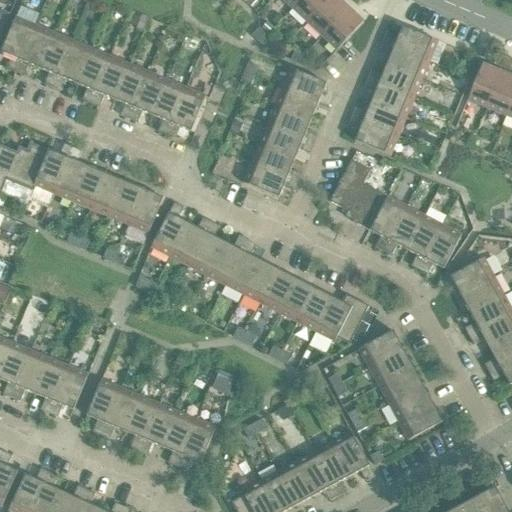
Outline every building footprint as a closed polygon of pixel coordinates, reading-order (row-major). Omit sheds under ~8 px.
[(281,0),(291,9),(299,0),(281,0)] [(306,23),(327,0),(299,0),(291,9),(306,23)] [(321,37),(347,9),(337,0),(327,0),(306,23),(321,37)] [(336,52),(363,23),(347,9),(321,37),(336,52)] [(0,21),(6,24),(10,15),(0,10),(0,21)] [(16,74),(36,27),(15,18),(0,53),(11,58),(6,69),(16,74)] [(39,70),(54,35),(36,27),(16,74),(24,77),(28,66),(39,70)] [(436,65),(444,45),(402,28),(397,39),(386,34),(382,43),(429,62),(436,65)] [(259,44),(266,36),(258,29),(251,37),(259,44)] [(53,89),(72,42),(54,35),(39,70),(48,74),(44,85),(53,89)] [(266,51),(274,43),(266,36),(259,44),(266,51)] [(76,86),(91,50),(72,42),(53,89),(61,92),(66,81),(76,86)] [(421,81),(429,62),(382,43),(379,52),(390,56),(386,66),(421,81)] [(91,105),(110,58),(91,50),(76,86),(86,90),(81,101),(91,105)] [(300,65),(304,55),(294,51),(290,61),(300,65)] [(310,69),(314,59),(304,55),(300,65),(310,69)] [(486,109),(508,59),(499,55),(493,70),(482,65),(467,101),(486,109)] [(115,102),(129,66),(110,58),(91,105),(99,108),(104,97),(115,102)] [(506,117),(511,101),(511,77),(510,77),(511,72),(511,60),(508,59),(486,109),(506,117)] [(253,77),(257,68),(247,63),(243,73),(253,77)] [(128,120),(148,74),(129,66),(115,102),(124,106),(120,117),(128,120)] [(413,100),(421,81),(386,66),(381,76),(370,72),(367,80),(413,100)] [(326,85),(314,80),(290,70),(282,89),(318,104),(326,85)] [(249,87),(253,77),(243,73),(239,83),(249,87)] [(153,117),(168,82),(148,74),(128,120),(137,124),(142,113),(153,117)] [(405,119),(413,100),(367,80),(363,89),(374,94),(370,104),(405,119)] [(166,136),(185,89),(168,82),(153,117),(162,121),(157,132),(166,136)] [(190,133),(205,97),(185,89),(166,136),(175,140),(179,129),(190,133)] [(318,104),(282,89),(274,109),(310,124),(318,104)] [(398,138),(405,119),(370,104),(366,114),(355,109),(351,118),(398,138)] [(306,133),(310,124),(274,109),(266,127),(313,147),(317,138),(306,133)] [(398,138),(351,118),(347,127),(358,131),(354,142),(390,157),(398,138)] [(313,147),(266,127),(258,146),(294,161),(298,151),(309,155),(313,147)] [(33,193),(35,188),(50,152),(29,144),(24,157),(0,146),(0,195),(6,181),(33,193)] [(52,195),(72,148),(63,145),(59,156),(50,152),(35,188),(52,195)] [(294,161),(258,146),(251,165),(297,184),(301,175),(290,171),(294,161)] [(71,203),(86,167),(76,163),(81,152),(72,148),(52,195),(71,203)] [(367,231),(385,197),(362,185),(370,171),(350,161),(329,203),(355,216),(351,223),(367,231)] [(297,184),(251,165),(243,184),(278,199),(283,188),(294,193),(297,184)] [(90,211),(105,175),(86,167),(71,203),(90,211)] [(109,219),(124,183),(105,175),(90,211),(109,219)] [(128,226),(143,191),(124,183),(109,219),(128,226)] [(148,235),(162,199),(143,191),(128,226),(148,235)] [(382,253),(406,208),(385,197),(367,231),(379,237),(374,248),(382,253)] [(169,258),(187,224),(177,219),(183,208),(174,204),(150,249),(169,258)] [(406,251),(424,217),(406,208),(382,253),(391,257),(396,246),(406,251)] [(419,271),(442,226),(424,217),(406,251),(416,256),(410,267),(419,271)] [(188,268),(211,223),(202,218),(197,229),(187,224),(169,258),(188,268)] [(206,277),(223,243),(214,238),(219,227),(211,223),(188,268),(206,277)] [(443,270),(461,236),(442,226),(419,271),(427,276),(432,265),(443,270)] [(75,248),(79,238),(70,234),(65,244),(75,248)] [(224,286),(247,241),(238,237),(233,248),(223,243),(206,277),(224,286)] [(85,252),(89,242),(79,238),(75,248),(85,252)] [(242,296),(260,261),(250,256),(255,246),(247,241),(224,286),(242,296)] [(112,263),(116,253),(107,249),(102,259),(112,263)] [(122,267),(126,257),(116,253),(112,263),(122,267)] [(460,297),(494,278),(483,259),(449,278),(460,297)] [(260,305),(278,271),(260,261),(242,296),(260,305)] [(279,315),(296,280),(278,271),(260,305),(279,315)] [(469,314),(503,296),(494,278),(460,297),(467,310),(469,314)] [(296,323),(314,289),(296,280),(279,315),(296,323)] [(315,333),(333,299),(314,289),(296,323),(315,333)] [(468,338),(511,314),(511,312),(503,296),(469,314),(474,324),(464,330),(468,338)] [(349,345),(368,307),(353,299),(351,303),(343,299),(341,303),(333,299),(315,333),(334,343),(336,339),(349,345)] [(489,350),(511,337),(511,314),(468,338),(473,346),(483,340),(489,350)] [(242,343),(247,333),(237,328),(232,338),(242,343)] [(402,351),(392,332),(358,350),(368,369),(402,351)] [(251,348),(256,338),(247,333),(242,343),(251,348)] [(488,374),(511,360),(511,337),(489,350),(494,360),(483,365),(488,374)] [(0,371),(12,344),(0,339),(0,371)] [(11,399),(30,352),(12,344),(0,371),(0,381),(7,384),(2,395),(11,399)] [(277,361),(282,352),(273,347),(268,356),(277,361)] [(412,369),(402,351),(368,369),(378,387),(412,369)] [(34,396),(49,360),(30,352),(11,399),(20,402),(24,391),(34,396)] [(287,366),(291,356),(282,352),(277,361),(287,366)] [(49,414),(68,368),(49,360),(34,396),(44,400),(40,411),(49,414)] [(508,387),(511,384),(511,360),(488,374),(492,382),(503,376),(508,387)] [(73,411),(87,376),(68,368),(49,414),(57,418),(62,407),(73,411)] [(388,405),(422,386),(412,369),(378,387),(388,405)] [(342,384),(337,375),(327,380),(332,389),(342,384)] [(101,436),(120,389),(100,381),(86,417),(96,421),(92,432),(101,436)] [(347,393),(342,384),(332,389),(337,399),(347,393)] [(432,404),(422,386),(388,405),(398,423),(432,404)] [(124,433),(139,397),(120,389),(101,436),(109,440),(114,429),(124,433)] [(138,452),(158,405),(139,397),(124,433),(134,437),(130,448),(138,452)] [(408,441),(442,423),(432,404),(398,423),(408,441)] [(162,448),(176,413),(158,405),(138,452),(147,455),(152,444),(162,448)] [(361,419),(356,410),(346,415),(351,424),(361,419)] [(176,467),(195,421),(176,413),(162,448),(172,453),(167,464),(176,467)] [(366,428),(361,419),(351,424),(357,434),(366,428)] [(266,430),(261,420),(252,425),(257,435),(266,430)] [(200,464),(215,429),(195,421),(176,467),(185,471),(189,460),(200,464)] [(257,435),(252,425),(242,430),(248,440),(257,435)] [(374,478),(350,433),(331,443),(350,477),(360,472),(365,483),(374,478)] [(350,477),(331,443),(313,453),(338,498),(346,493),(340,483),(350,477)] [(384,461),(379,452),(369,457),(374,466),(384,461)] [(0,506),(1,507),(17,472),(6,468),(11,457),(3,453),(0,458),(0,506)] [(338,498),(313,453),(296,463),(314,497),(324,492),(329,502),(338,498)] [(314,497),(296,463),(278,473),(296,507),(314,497)] [(11,511),(31,511),(49,474),(40,470),(35,481),(24,476),(8,511),(11,511)] [(286,511),(296,507),(278,473),(260,482),(276,511),(286,511)] [(53,511),(62,493),(52,488),(57,478),(49,474),(31,511),(53,511)] [(276,511),(260,482),(241,493),(243,497),(231,503),(235,511),(276,511)] [(75,511),(86,491),(77,487),(72,498),(62,493),(53,511),(75,511)] [(507,511),(494,489),(451,511),(507,511)] [(98,511),(99,510),(89,505),(94,494),(86,491),(75,511),(98,511)]
